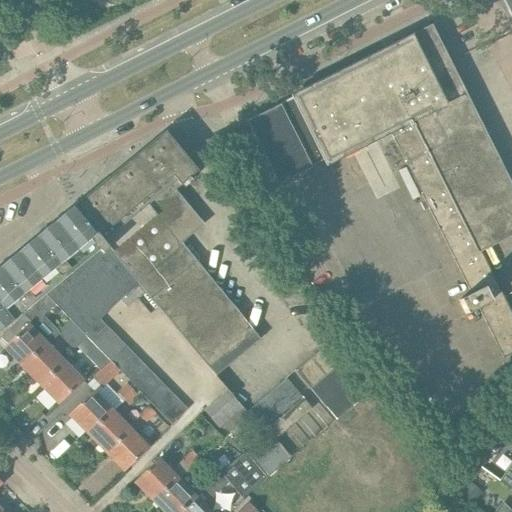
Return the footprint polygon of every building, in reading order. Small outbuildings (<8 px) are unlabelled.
[(511,0),(502,0),(511,19),(511,0)] [(433,67),(417,35),(294,96),(247,121),(279,184),(325,160),(327,163),(389,132),(452,259),(460,273),(470,293),(458,299),(465,315),(478,308),(503,358),(511,353),(511,314),(479,250),(511,233),(511,195),(444,62),(433,67)] [(205,141),(214,159),(214,160),(237,149),(227,130),(205,141)] [(74,206),(107,246),(174,191),(198,171),(165,131),(74,206)] [(174,191),(107,246),(144,290),(196,355),(242,318),(181,244),(185,240),(180,233),(198,219),(174,191)] [(84,334),(100,319),(119,300),(126,307),(144,290),(107,246),(74,206),(31,242),(0,267),(0,338),(2,337),(24,314),(44,294),(46,295),(54,304),(84,334)] [(44,294),(24,314),(34,324),(44,315),(54,304),(46,295),(44,294)] [(24,314),(2,337),(8,344),(3,348),(20,365),(33,352),(35,355),(47,343),(48,345),(60,333),(58,332),(59,331),(44,315),(34,324),(24,314)] [(109,328),(100,319),(84,334),(85,336),(92,343),(109,328)] [(72,329),(67,323),(59,331),(58,332),(60,333),(63,337),(72,329)] [(117,337),(109,328),(92,343),(101,352),(117,337)] [(126,346),(117,337),(101,352),(104,355),(110,361),(126,346)] [(376,386),(350,355),(349,357),(334,338),(293,372),(308,390),(310,389),(336,420),(376,386)] [(88,345),(82,339),(73,348),(79,354),(88,345)] [(33,352),(20,365),(41,387),(53,374),(50,370),(62,359),(48,345),(47,343),(35,355),(33,352)] [(135,355),(126,346),(110,361),(111,362),(118,370),(119,370),(135,355)] [(104,355),(94,364),(101,372),(111,362),(110,361),(104,355)] [(143,364),(135,355),(119,370),(127,379),(143,364)] [(82,380),(62,359),(50,370),(53,374),(41,387),(58,404),(82,380)] [(118,370),(111,362),(101,372),(93,380),(100,387),(106,382),(118,370)] [(152,373),(143,364),(127,379),(134,386),(136,388),(152,373)] [(161,382),(152,373),(136,388),(145,397),(161,382)] [(267,436),(246,453),(267,478),(291,457),(276,439),(312,408),(286,378),(246,411),(267,436)] [(83,402),(69,416),(85,432),(98,419),(101,422),(112,411),(123,400),(122,399),(116,393),(106,382),(100,387),(93,380),(87,385),(93,392),(83,402)] [(169,391),(161,382),(145,397),(154,406),(169,391)] [(122,399),(131,389),(126,384),(116,393),(122,399)] [(137,396),(131,389),(122,399),(123,400),(128,405),(137,396)] [(225,390),(213,402),(229,419),(241,409),(227,392),(225,390)] [(178,400),(169,391),(154,406),(162,415),(178,400)] [(178,400),(162,415),(171,424),(187,410),(178,400)] [(229,419),(213,402),(204,411),(220,428),(223,425),(229,419)] [(139,416),(144,422),(154,413),(149,407),(139,416)] [(229,419),(223,425),(230,433),(248,417),(241,409),(229,419)] [(98,419),(85,432),(107,454),(120,442),(116,438),(128,427),(112,411),(101,422),(98,419)] [(120,442),(107,454),(123,471),(148,447),(128,427),(116,438),(120,442)] [(188,467),(191,464),(197,457),(192,451),(185,458),(184,457),(170,471),(159,459),(134,483),(151,500),(164,487),(166,489),(189,468),(188,467)] [(246,453),(221,473),(242,498),(267,478),(246,453)] [(193,494),(204,482),(206,479),(196,469),(203,463),(197,457),(191,464),(188,467),(189,468),(166,489),(164,487),(151,500),(162,511),(179,511),(184,508),(182,505),(193,494)] [(511,462),(499,481),(511,490),(511,462)] [(179,511),(210,511),(204,506),(228,482),(220,474),(216,470),(206,479),(204,482),(193,494),(182,505),(184,508),(179,511)] [(470,482),(461,494),(474,503),(483,492),(470,482)] [(256,511),(247,502),(236,511),(256,511)]
